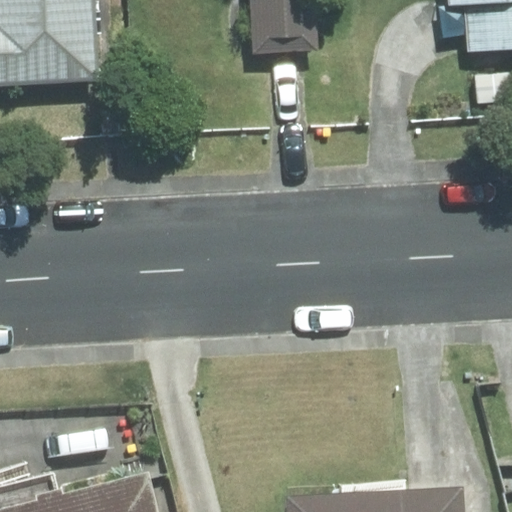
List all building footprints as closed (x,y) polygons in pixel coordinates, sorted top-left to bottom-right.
[(0,0),(0,80),(105,76),(100,0),(0,0)] [(322,46),(319,0),(254,0),(257,49),(322,46)] [(511,43),(511,0),(465,0),(470,47),(511,43)] [(46,465),(0,474),(0,511),(162,511),(152,460),(50,483),(46,465)] [(465,511),(465,478),(291,480),(291,511),(465,511)]
